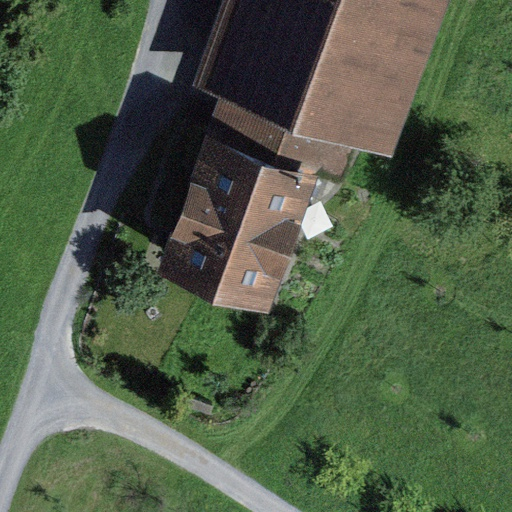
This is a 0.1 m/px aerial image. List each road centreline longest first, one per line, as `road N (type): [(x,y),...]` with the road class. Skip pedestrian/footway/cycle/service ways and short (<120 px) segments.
road 1 (track): [(46,378),(170,0)]
road 2 (track): [(239,511),(46,378)]
road 3 (track): [(46,378),(3,511)]
